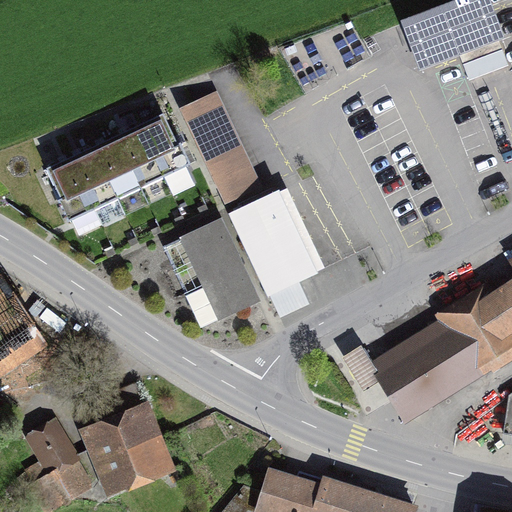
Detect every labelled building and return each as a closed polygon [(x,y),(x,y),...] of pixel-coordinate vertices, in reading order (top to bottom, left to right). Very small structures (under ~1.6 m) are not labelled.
[(419,69),(459,54),(469,80),(509,65),(499,39),(505,37),(491,0),(448,0),(400,18),(419,69)] [(259,186),(215,94),(182,109),(226,202),(259,186)] [(163,114),(140,125),(164,177),(191,164),(180,143),(177,144),(163,114)] [(141,188),(164,177),(140,125),(116,136),(141,188)] [(118,198),(141,188),(116,136),(93,146),(118,198)] [(94,209),(118,198),(93,146),(70,157),(94,209)] [(101,224),(94,209),(70,157),(46,168),(55,187),(52,188),(68,222),(73,220),(78,230),(83,232),(101,224)] [(315,272),(277,193),(232,214),(269,294),(315,272)] [(217,221),(173,241),(163,246),(193,310),(207,303),(215,320),(254,302),(242,276),(246,275),(236,254),(232,255),(217,221)] [(0,381),(59,344),(43,319),(30,328),(0,280),(0,381)] [(511,287),(492,300),(483,287),(440,313),(446,321),(374,365),(382,378),(401,408),(472,364),(493,369),(511,357),(511,332),(509,327),(511,325),(511,287)] [(374,365),(361,343),(342,355),(363,390),(382,378),(374,365)] [(145,409),(135,384),(77,408),(87,433),(93,431),(114,482),(160,463),(139,412),(145,409)] [(503,432),(511,433),(511,391),(509,394),(503,432)] [(70,458),(71,457),(50,421),(31,432),(52,468),(53,468),(54,470),(47,474),(40,462),(27,470),(33,481),(30,483),(37,494),(42,491),(47,501),(42,504),(46,511),(49,511),(73,498),(69,491),(78,491),(87,486),(70,458)] [(313,484),(270,471),(263,493),(244,488),(232,502),(243,511),(247,505),(258,509),(257,511),(316,511),(319,502),(308,499),(313,484)] [(413,511),(415,507),(315,476),(313,484),(308,499),(319,502),(316,511),(413,511)]
